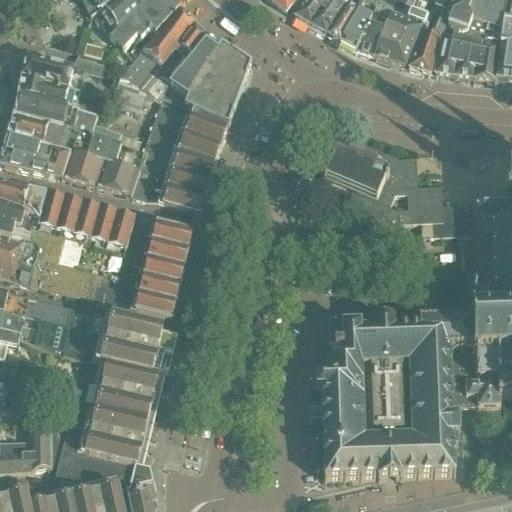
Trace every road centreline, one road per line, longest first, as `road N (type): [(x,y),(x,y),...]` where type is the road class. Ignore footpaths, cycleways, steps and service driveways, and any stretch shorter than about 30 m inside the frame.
road 1 (unclassified): [(264,224),(213,233),(173,436),(185,511)]
road 2 (unclassified): [(264,224),(267,250),(223,469),(189,511)]
road 3 (residential): [(511,119),(390,109),(312,90)]
road 4 (unclassified): [(312,90),(290,115),(265,169),(264,224)]
road 5 (residential): [(312,90),(212,0)]
